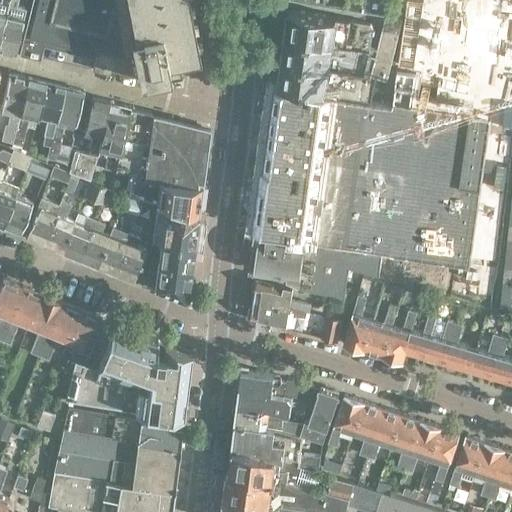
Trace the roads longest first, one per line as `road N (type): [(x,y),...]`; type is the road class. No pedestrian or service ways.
road 1 (residential): [(217,326),(511,417)]
road 2 (residential): [(217,326),(65,264),(0,256)]
road 3 (tertiary): [(217,326),(238,117)]
road 4 (residential): [(238,117),(36,66)]
road 5 (tertiary): [(196,511),(217,326)]
